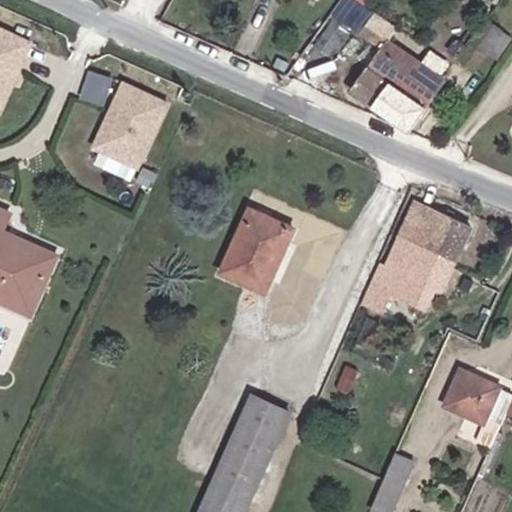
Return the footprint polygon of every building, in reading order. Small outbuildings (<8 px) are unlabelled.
[(511,37),(485,18),(457,58),(475,70),(487,53),(497,60),(511,37)] [(330,55),(348,33),(336,22),(318,45),(330,55)] [(444,79),(386,38),(350,92),(408,132),(444,79)] [(0,117),(34,133),(50,97),(57,101),(74,65),(31,45),(0,111),(0,117)] [(90,67),(82,96),(107,103),(114,74),(90,67)] [(134,178),(167,106),(123,87),(107,123),(114,126),(98,161),(134,178)] [(41,136),(57,101),(50,97),(34,133),(41,136)] [(98,161),(114,126),(107,123),(91,158),(98,161)] [(420,202),(401,244),(458,268),(476,230),(420,202)] [(299,232),(253,213),(225,276),(271,296),(299,232)] [(14,252),(19,242),(5,236),(12,221),(0,215),(0,290),(25,302),(35,279),(50,286),(60,262),(35,250),(31,259),(14,252)] [(35,250),(19,242),(14,252),(31,259),(35,250)] [(458,268),(401,244),(388,271),(382,268),(365,308),(382,316),(391,299),(427,315),(438,291),(447,295),(458,268)] [(25,302),(0,290),(0,306),(32,322),(49,286),(35,279),(25,302)] [(503,423),(511,404),(511,396),(507,395),(509,389),(465,371),(447,412),(489,431),(494,419),(503,423)] [(252,511),(296,418),(256,400),(204,511),(252,511)] [(395,511),(418,463),(400,454),(374,511),(395,511)]
